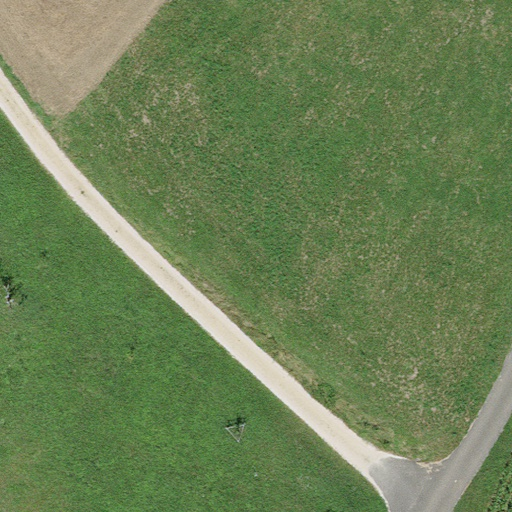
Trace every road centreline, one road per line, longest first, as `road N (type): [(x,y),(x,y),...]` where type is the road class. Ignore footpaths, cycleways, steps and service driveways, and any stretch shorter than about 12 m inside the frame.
road 1 (track): [(0,85),(99,213),(288,399)]
road 2 (track): [(431,508),(288,399)]
road 3 (track): [(511,371),(429,511)]
